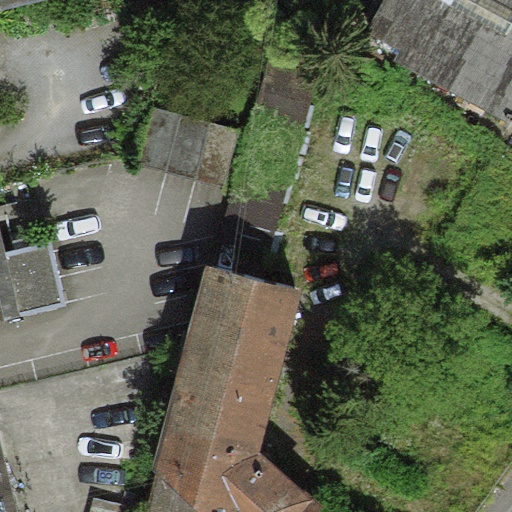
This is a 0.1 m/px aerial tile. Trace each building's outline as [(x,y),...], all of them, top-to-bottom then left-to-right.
[(511,0),(390,0),(375,29),(402,43),(392,61),(501,119),(511,98),(511,0)] [(363,87),(270,55),(245,128),(226,186),(221,200),(314,231),(363,87)] [(245,128),(147,101),(127,162),(226,186),(245,128)] [(0,233),(0,317),(62,304),(49,241),(4,251),(0,233)] [(303,275),(219,248),(149,465),(214,511),(302,511),(322,492),(262,429),(303,275)] [(17,511),(0,433),(0,511),(17,511)] [(214,511),(149,465),(138,511),(214,511)]
